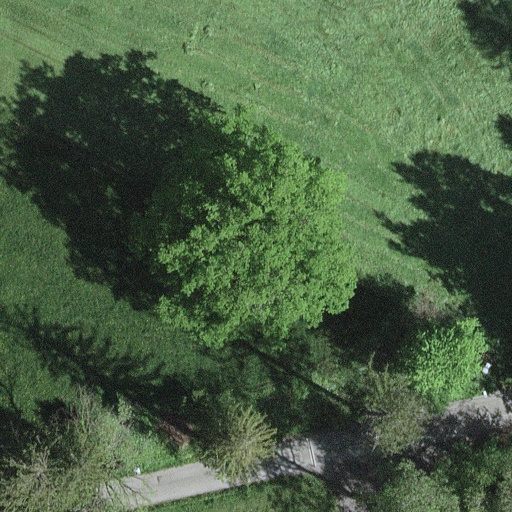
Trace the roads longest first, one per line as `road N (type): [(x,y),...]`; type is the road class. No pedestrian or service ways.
road 1 (residential): [(511,392),(25,511)]
road 2 (track): [(491,396),(366,511)]
